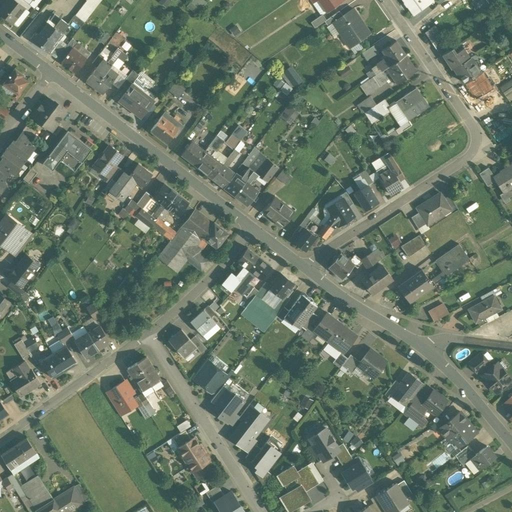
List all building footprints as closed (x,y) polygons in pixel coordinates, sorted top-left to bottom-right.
[(24,9),(12,0),(7,0),(0,9),(0,13),(13,24),(24,9)] [(22,0),(13,0),(24,9),(27,11),(31,7),(29,5),(22,0)] [(87,0),(83,6),(92,13),(102,0),(87,0)] [(201,15),(209,1),(206,0),(194,0),(189,8),(201,15)] [(311,0),(322,15),(323,16),(345,0),(311,0)] [(402,0),(414,16),(433,2),(431,0),(402,0)] [(83,6),(75,16),(84,23),(92,13),(83,6)] [(342,17),(332,24),(333,24),(350,48),(370,34),(353,9),(342,17)] [(326,21),(324,22),(328,27),(333,24),(332,24),(342,17),(339,12),(326,21)] [(54,15),(39,36),(35,33),(35,34),(32,39),(31,38),(31,39),(42,48),(43,47),(50,53),(51,52),(58,43),(64,35),(62,34),(68,25),(61,19),(54,15)] [(322,15),(311,23),(315,29),(324,22),(326,21),(323,16),(322,15)] [(75,16),(74,16),(71,20),(80,28),(84,23),(75,16)] [(434,26),(425,33),(432,44),(442,37),(434,26)] [(442,37),(432,44),(440,57),(450,50),(442,37)] [(77,43),(72,39),(65,49),(64,50),(69,53),(72,48),(76,51),(81,46),(77,43)] [(396,41),(390,45),(388,42),(383,46),(385,48),(382,51),(387,58),(391,65),(405,55),(396,41)] [(65,49),(58,43),(51,52),(51,53),(52,55),(55,58),(57,57),(58,58),(64,50),(65,49)] [(76,51),(72,48),(69,53),(62,61),(62,63),(76,73),(91,54),(81,46),(76,51)] [(374,46),(362,54),(367,61),(378,53),(374,46)] [(450,50),(440,57),(447,66),(448,65),(452,70),(454,68),(470,58),(463,48),(456,53),(453,48),(450,50)] [(118,49),(108,63),(111,66),(110,68),(114,71),(116,68),(118,69),(122,63),(121,63),(127,56),(118,49)] [(69,53),(64,50),(58,58),(62,61),(69,53)] [(100,54),(92,64),(97,67),(103,59),(104,58),(100,54)] [(391,65),(386,69),(392,77),(397,84),(416,71),(405,55),(391,65)] [(387,58),(372,68),(374,69),(377,74),(386,69),(391,65),(387,58)] [(475,62),(474,63),(470,58),(454,68),(464,84),(481,73),(477,68),(479,67),(479,66),(477,62),(475,62)] [(97,67),(86,81),(94,88),(110,68),(111,66),(108,63),(103,59),(97,67)] [(294,66),(283,73),(292,89),(303,82),(294,66)] [(110,68),(94,88),(103,94),(111,84),(118,74),(114,71),(110,68)] [(377,74),(374,77),(380,87),(386,83),(385,82),(392,77),(386,69),(377,74)] [(22,75),(15,70),(4,84),(15,92),(17,94),(20,91),(27,81),(21,77),(22,75)] [(125,80),(122,84),(128,89),(132,84),(139,75),(132,71),(125,80)] [(481,73),(464,84),(462,85),(474,103),(492,91),(490,88),(493,86),(489,79),(486,81),(481,73)] [(118,74),(111,84),(117,90),(122,84),(125,80),(118,74)] [(374,77),(360,86),(367,96),(380,87),(374,77)] [(511,77),(500,86),(510,101),(511,99),(511,77)] [(147,90),(144,94),(132,84),(128,89),(121,99),(133,108),(131,110),(141,117),(156,97),(147,90)] [(286,85),(276,100),(284,105),(294,90),(286,85)] [(416,89),(395,103),(408,121),(429,107),(416,89)] [(17,94),(15,92),(11,97),(16,101),(22,93),(20,91),(17,94)] [(370,96),(359,104),(365,113),(376,105),(370,96)] [(54,104),(48,99),(43,106),(42,105),(33,117),(51,131),(52,132),(58,124),(66,113),(60,108),(61,107),(55,102),(54,104)] [(376,105),(365,113),(371,124),(391,111),(384,100),(376,105)] [(293,124),(300,112),(291,106),(283,118),(293,124)] [(165,112),(150,131),(167,143),(173,136),(175,138),(180,130),(171,123),(174,119),(165,112)] [(202,119),(194,129),(199,134),(207,123),(202,119)] [(58,124),(52,132),(51,131),(50,133),(56,137),(63,127),(58,124)] [(36,133),(27,126),(23,131),(24,132),(32,138),(36,133)] [(68,131),(43,164),(52,171),(60,161),(75,172),(92,149),(90,148),(93,145),(87,141),(85,144),(68,131)] [(32,138),(24,132),(20,138),(31,146),(35,140),(32,138)] [(235,138),(232,135),(225,143),(234,150),(240,141),(235,138)] [(20,138),(18,136),(8,149),(24,161),(34,149),(31,146),(20,138)] [(222,165),(211,156),(214,150),(216,151),(217,151),(224,141),(217,136),(205,151),(194,165),(212,178),(222,165)] [(205,151),(192,141),(181,155),(194,165),(205,151)] [(109,146),(103,153),(101,153),(99,156),(99,159),(93,166),(105,176),(106,176),(115,166),(122,156),(109,146)] [(268,159),(254,148),(242,163),(248,168),(249,168),(253,171),(257,174),(268,159)] [(24,161),(8,149),(0,158),(0,162),(11,171),(15,174),(24,161)] [(389,152),(383,156),(383,157),(388,164),(391,169),(392,169),(399,181),(404,177),(389,152)] [(229,156),(223,164),(227,167),(234,159),(229,156)] [(383,157),(372,164),(377,171),(388,164),(383,157)] [(268,159),(257,174),(258,175),(266,182),(278,167),(268,159)] [(511,161),(511,162),(511,164),(499,171),(500,173),(494,177),(493,177),(495,181),(503,194),(510,189),(511,190),(511,189),(511,161)] [(11,171),(0,162),(0,172),(6,177),(11,171)] [(130,175),(128,177),(135,182),(142,187),(152,175),(138,164),(130,175)] [(222,165),(212,178),(224,187),(235,173),(227,167),(223,164),(222,165)] [(377,171),(376,172),(379,177),(391,169),(388,164),(377,171)] [(105,176),(93,166),(90,171),(103,181),(104,179),(103,178),(105,176)] [(115,166),(106,176),(105,176),(103,178),(104,179),(109,183),(112,179),(119,169),(115,166)] [(119,169),(112,179),(117,183),(126,172),(121,168),(119,169)] [(248,168),(241,178),(235,173),(224,187),(234,196),(246,181),(253,171),(249,168),(248,168)] [(494,177),(488,168),(479,174),(487,186),(495,181),(493,177),(494,177)] [(31,169),(23,179),(29,184),(37,173),(31,169)] [(391,169),(379,177),(390,195),(402,187),(399,181),(392,169),(391,169)] [(282,170),(276,178),(286,185),(292,177),(282,170)] [(253,171),(246,181),(250,185),(258,175),(257,174),(253,171)] [(373,183),(365,171),(359,175),(363,181),(364,180),(367,185),(368,186),(373,183)] [(117,183),(111,191),(121,199),(130,188),(135,182),(128,177),(130,175),(126,172),(117,183)] [(246,181),(234,196),(248,206),(259,191),(250,185),(246,181)] [(164,184),(154,198),(162,205),(166,208),(177,194),(164,184)] [(368,186),(367,185),(354,193),(365,210),(378,202),(368,186)] [(136,204),(129,214),(135,218),(136,216),(141,209),(142,210),(151,198),(150,198),(152,196),(146,192),(136,204)] [(353,204),(346,192),(341,196),(343,199),(348,207),(353,204)] [(177,194),(166,208),(178,217),(189,203),(177,194)] [(440,194),(417,208),(426,224),(427,225),(451,211),(440,194)] [(275,197),(263,211),(283,227),(294,212),(275,197)] [(343,199),(327,209),(331,216),(337,226),(338,227),(354,216),(348,207),(343,199)] [(131,200),(124,210),(129,214),(136,204),(131,200)] [(153,218),(152,218),(156,221),(157,219),(166,208),(162,205),(153,218)] [(141,209),(136,216),(151,228),(152,226),(156,221),(152,218),(153,218),(142,210),(141,209)] [(194,209),(175,234),(194,248),(197,245),(203,237),(213,223),(194,209)] [(419,213),(411,218),(418,229),(426,224),(419,213)] [(24,228),(7,215),(0,223),(0,243),(0,244),(2,241),(10,248),(16,240),(21,233),(20,232),(24,228)] [(331,216),(326,223),(333,229),(337,226),(331,216)] [(306,217),(300,225),(305,229),(311,220),(306,217)] [(167,227),(157,219),(156,221),(152,226),(162,233),(167,227)] [(213,223),(203,237),(208,240),(217,247),(227,233),(214,222),(213,223)] [(333,229),(326,223),(323,227),(322,229),(329,235),(333,229)] [(24,228),(20,232),(21,233),(16,240),(24,246),(33,235),(24,228)] [(305,229),(295,242),(306,250),(316,237),(305,229)] [(329,235),(322,229),(318,234),(325,239),(329,235)] [(175,234),(157,258),(176,273),(187,260),(195,249),(194,248),(175,234)] [(419,236),(401,247),(409,258),(426,246),(419,236)] [(203,237),(197,245),(201,249),(208,240),(203,237)] [(459,244),(436,261),(444,273),(448,270),(451,273),(469,260),(459,244)] [(197,245),(194,248),(195,249),(187,260),(201,271),(209,261),(199,253),(201,249),(197,245)] [(259,257),(247,248),(237,261),(244,266),(249,270),(259,257)] [(372,252),(360,260),(361,260),(362,262),(366,269),(378,261),(372,252)] [(350,261),(340,253),(329,267),(342,279),(354,265),(350,261)] [(26,254),(15,268),(10,275),(8,278),(12,281),(12,282),(20,288),(21,287),(21,288),(39,264),(26,254)] [(355,255),(350,261),(354,265),(357,268),(362,262),(361,261),(361,260),(355,255)] [(271,266),(259,257),(249,270),(254,274),(261,279),(271,266)] [(382,265),(361,281),(371,294),(392,279),(382,265)] [(236,277),(232,273),(222,284),(232,291),(234,288),(235,288),(242,279),(249,270),(244,266),(236,277)] [(249,270),(242,279),(247,282),(254,274),(249,270)] [(422,270),(398,287),(409,303),(433,286),(430,281),(429,279),(428,280),(422,270)] [(294,284),(280,274),(271,286),(268,289),(282,299),(285,296),(290,289),(294,284)] [(242,279),(235,288),(242,294),(250,285),(247,282),(242,279)] [(12,282),(11,282),(7,287),(21,298),(25,292),(20,288),(12,282)] [(282,299),(268,289),(271,286),(266,282),(258,292),(252,300),(251,301),(241,314),(264,332),(276,317),(284,307),(290,299),(287,297),(285,296),(282,299)] [(254,288),(247,298),(251,301),(252,300),(258,292),(254,288)] [(493,290),(480,297),(483,303),(494,297),(496,296),(493,290)] [(0,294),(0,316),(3,316),(6,312),(5,309),(10,303),(0,294)] [(315,304),(304,295),(302,297),(301,296),(289,311),(284,318),(293,324),(295,322),(301,327),(312,312),(315,307),(314,306),(315,304)] [(494,297),(483,303),(469,310),(476,323),(486,318),(484,315),(490,312),(492,314),(501,310),(494,297)] [(101,316),(93,304),(87,308),(94,321),(101,316)] [(443,304),(428,312),(434,322),(448,314),(443,304)] [(215,314),(208,306),(203,310),(211,318),(215,314)] [(284,307),(276,317),(282,321),(284,318),(289,311),(284,307)] [(203,310),(190,322),(202,335),(215,324),(211,318),(203,310)] [(312,312),(301,327),(305,331),(309,326),(317,316),(312,312)] [(342,325),(327,313),(314,330),(316,333),(329,342),(342,325)] [(342,325),(329,342),(344,354),(357,336),(342,325)] [(100,326),(88,334),(98,349),(110,341),(100,326)] [(309,326),(305,331),(301,337),(309,343),(316,333),(314,330),(309,326)] [(67,328),(62,331),(68,341),(74,338),(67,328)] [(190,340),(181,330),(169,341),(176,349),(176,350),(177,351),(183,357),(195,347),(196,346),(190,340)] [(62,331),(57,334),(63,344),(68,341),(62,331)] [(88,334),(75,341),(85,357),(98,349),(88,334)] [(206,349),(195,336),(190,340),(196,346),(195,347),(201,354),(206,349)] [(33,337),(23,343),(29,352),(39,346),(33,337)] [(21,340),(14,344),(23,358),(30,353),(23,343),(21,340)] [(76,363),(66,346),(53,354),(64,371),(76,363)] [(375,355),(375,354),(370,350),(360,363),(357,366),(363,370),(362,371),(367,375),(368,374),(374,379),(378,373),(383,372),(382,368),(386,362),(381,358),(379,358),(375,355)] [(340,353),(333,363),(340,369),(342,367),(348,359),(340,353)] [(64,371),(53,354),(41,361),(52,378),(64,371)] [(492,368),(480,354),(469,364),(477,373),(480,371),(483,375),(492,368)] [(348,359),(342,367),(351,374),(357,366),(360,363),(350,355),(348,359)] [(160,380),(146,357),(137,363),(151,386),(160,380)] [(25,360),(13,368),(18,376),(11,381),(21,396),(40,384),(25,360)] [(206,360),(197,371),(202,375),(211,364),(206,360)] [(151,386),(137,363),(127,369),(141,392),(142,392),(145,389),(151,386)] [(483,375),(482,376),(487,382),(486,382),(492,389),(493,388),(497,393),(511,381),(503,370),(498,363),(483,375)] [(223,373),(211,364),(202,375),(197,381),(210,392),(218,383),(224,374),(223,373)] [(233,372),(228,368),(223,373),(224,374),(218,383),(222,386),(233,372)] [(422,384),(408,374),(399,385),(392,395),(392,396),(408,408),(415,398),(416,397),(413,395),(422,384)] [(166,380),(161,384),(168,396),(174,392),(166,380)] [(395,382),(385,394),(390,398),(392,396),(392,395),(399,385),(395,382)] [(122,384),(111,391),(115,398),(122,408),(124,411),(135,404),(122,384)] [(292,391),(285,388),(282,395),(288,398),(292,391)] [(211,402),(216,406),(225,393),(220,389),(211,402)] [(222,418),(228,422),(234,413),(244,401),(234,394),(233,396),(227,391),(225,393),(216,406),(214,408),(223,415),(222,418)] [(446,401),(433,391),(424,404),(423,406),(427,409),(436,416),(446,401)] [(145,397),(143,394),(138,397),(144,407),(150,404),(145,397)] [(511,396),(503,405),(509,411),(511,408),(511,407),(511,396)] [(122,408),(115,398),(110,401),(117,411),(122,408)] [(408,408),(403,413),(412,420),(423,406),(424,404),(415,398),(408,408)] [(311,404),(304,400),(301,406),(308,409),(311,404)] [(0,401),(0,418),(8,413),(0,401)] [(150,404),(144,407),(150,417),(155,413),(150,404)] [(249,405),(238,418),(243,422),(254,408),(249,405)] [(423,406),(412,420),(422,427),(426,421),(421,417),(427,409),(423,406)] [(260,413),(254,408),(232,436),(238,441),(237,443),(245,449),(253,439),(266,422),(258,415),(260,413)] [(430,412),(426,417),(432,421),(435,415),(430,412)] [(234,413),(228,422),(232,426),(238,418),(239,417),(234,413)] [(459,413),(456,415),(457,416),(449,422),(449,421),(439,429),(440,430),(446,438),(447,437),(467,421),(463,416),(464,416),(461,413),(459,413)] [(444,415),(435,426),(431,428),(435,433),(440,430),(439,429),(449,421),(444,415)] [(186,421),(177,427),(180,433),(190,427),(186,421)] [(467,421),(447,437),(452,442),(455,443),(459,448),(477,434),(467,421)] [(323,461),(339,451),(337,448),(325,429),(309,440),(312,445),(309,448),(316,458),(319,456),(323,461)] [(185,430),(172,439),(178,448),(191,440),(185,430)] [(276,442),(269,437),(260,449),(250,462),(258,468),(255,471),(262,475),(281,450),(274,445),(276,442)] [(26,438),(1,455),(13,474),(14,473),(34,460),(31,455),(36,452),(26,438)] [(202,449),(194,438),(191,440),(178,448),(192,472),(211,460),(203,448),(202,449)] [(257,442),(253,439),(245,449),(249,453),(255,445),(257,442)] [(356,439),(351,442),(353,445),(355,448),(360,444),(356,439)] [(341,452),(346,449),(342,444),(337,448),(339,451),(341,452)] [(245,458),(250,462),(260,449),(255,445),(249,453),(245,458)] [(468,446),(455,457),(459,461),(472,451),(468,446)] [(495,458),(487,447),(476,455),(471,459),(480,470),(495,458)] [(335,456),(341,466),(352,459),(346,449),(341,452),(335,456)] [(472,451),(459,461),(462,466),(465,464),(471,459),(476,455),(472,451)] [(401,452),(393,457),(399,466),(408,460),(401,452)] [(352,459),(341,466),(344,471),(355,464),(352,459)] [(480,470),(471,459),(465,464),(474,475),(480,470)] [(344,471),(342,473),(352,489),(354,487),(369,478),(370,477),(360,462),(355,464),(344,471)] [(307,467),(297,473),(292,466),(278,475),(283,485),(284,484),(289,492),(280,497),(289,511),(309,499),(304,491),(317,483),(307,467)] [(21,486),(14,473),(13,474),(7,478),(14,489),(21,499),(26,495),(21,486)] [(21,486),(26,495),(36,511),(53,500),(38,475),(21,486)] [(7,478),(2,481),(9,493),(14,489),(7,478)] [(369,478),(354,487),(358,492),(372,484),(369,478)] [(396,483),(385,489),(398,510),(408,503),(396,483)] [(89,499),(79,484),(74,487),(84,503),(89,499)] [(217,486),(206,493),(213,504),(215,502),(224,496),(217,486)] [(53,500),(36,511),(37,511),(72,511),(84,504),(84,503),(74,487),(53,500)] [(394,511),(398,510),(385,489),(375,496),(385,511),(394,511)] [(243,511),(231,492),(224,496),(215,502),(221,511),(243,511)] [(34,511),(36,511),(26,495),(21,499),(24,504),(29,511),(34,511)]
